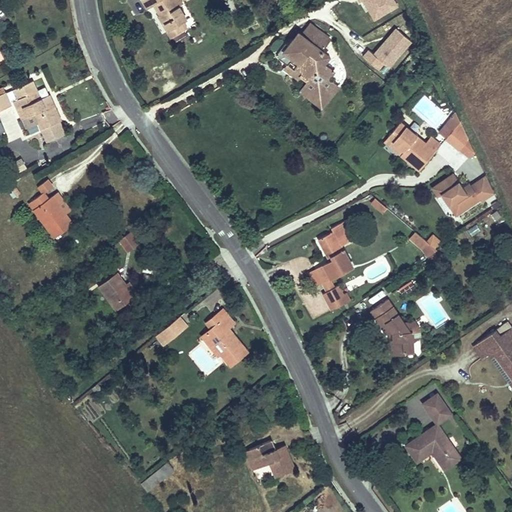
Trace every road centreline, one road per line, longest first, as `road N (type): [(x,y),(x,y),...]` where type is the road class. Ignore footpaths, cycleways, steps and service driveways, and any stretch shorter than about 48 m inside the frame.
road 1 (residential): [(87,0),(115,81),(244,258),(302,366),(343,468),(374,511)]
road 2 (unknown): [(244,258),(378,180),(419,180),(448,151)]
